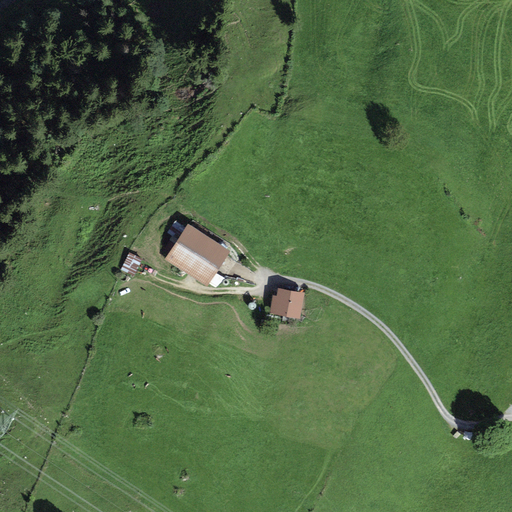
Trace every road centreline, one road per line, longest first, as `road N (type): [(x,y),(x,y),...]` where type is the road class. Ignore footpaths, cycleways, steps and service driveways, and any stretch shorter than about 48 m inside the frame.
road 1 (track): [(270,280),(327,290),(373,319),(451,421),(511,417)]
road 2 (track): [(142,273),(220,291),(270,280)]
